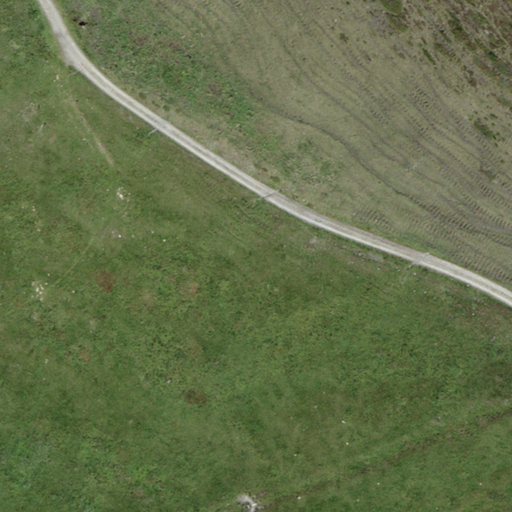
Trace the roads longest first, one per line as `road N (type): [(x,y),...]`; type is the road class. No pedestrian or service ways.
road 1 (track): [(511,301),(301,215),(63,50)]
road 2 (track): [(0,317),(89,245),(119,179),(67,99),(63,50)]
